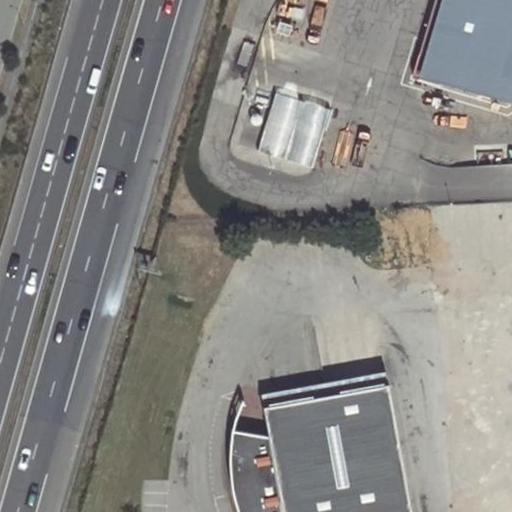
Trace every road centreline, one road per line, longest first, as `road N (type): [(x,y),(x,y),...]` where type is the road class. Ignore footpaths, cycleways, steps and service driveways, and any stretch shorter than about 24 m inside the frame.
road 1 (trunk): [(17,511),(162,0)]
road 2 (trunk): [(103,0),(0,360)]
